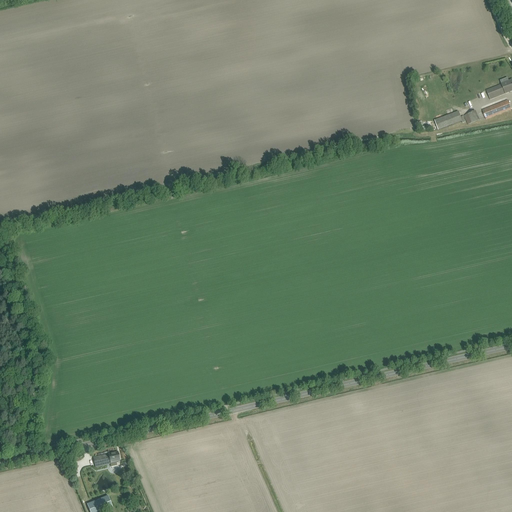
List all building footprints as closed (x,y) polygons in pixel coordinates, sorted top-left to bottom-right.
[(511,80),(508,82),(487,90),(490,100),(511,91),(511,80)] [(508,100),(482,110),(486,119),(511,109),(508,100)] [(464,116),(466,120),(468,125),(479,120),(476,111),(464,116)] [(434,121),(438,130),(462,121),(462,123),(466,122),(463,116),(460,117),(458,112),(434,121)] [(120,462),(119,457),(118,452),(93,457),(95,467),(100,466),(110,464),(111,467),(117,466),(116,463),(120,462)] [(87,505),(90,511),(102,511),(113,508),(108,496),(87,505)]
